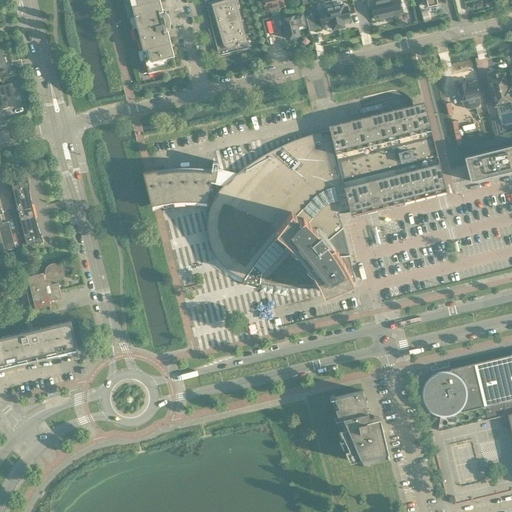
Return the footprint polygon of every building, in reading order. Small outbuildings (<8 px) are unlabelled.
[(129,0),(148,73),(175,66),(166,27),(169,28),(170,28),(169,27),(169,25),(169,22),(168,17),(166,15),(165,13),(166,12),(165,12),(162,15),(158,0),(129,0)] [(236,0),(204,0),(213,34),(211,35),(216,50),(217,51),(217,52),(218,53),(219,54),(220,54),(221,55),(222,55),(223,55),(224,55),(225,55),(226,55),(227,55),(227,54),(228,54),(229,53),(230,53),(230,52),(231,51),(232,52),(248,48),(236,0)] [(262,0),(265,11),(284,6),(282,0),(262,0)] [(318,3),(315,4),(318,14),(320,13),(324,28),(331,26),(332,29),(338,28),(333,6),(332,6),(331,0),(323,2),(318,3)] [(341,0),(330,0),(331,0),(332,6),(333,6),(338,28),(344,26),(343,23),(351,21),(347,6),(343,7),(341,0)] [(367,0),(370,11),(373,11),(375,19),(402,13),(401,9),(401,7),(399,0),(392,0),(391,0),(367,0)] [(301,14),(281,19),(286,39),(299,35),(297,26),(304,25),(301,14)] [(340,49),(338,37),(333,38),(332,33),(321,35),(322,39),(326,38),(329,51),(340,49)] [(511,99),(511,96),(509,86),(507,86),(504,73),(499,74),(498,73),(497,73),(498,75),(494,76),(493,74),(492,74),(492,76),(487,77),(494,106),(511,102),(511,100),(511,99)] [(458,83),(457,84),(459,91),(457,93),(458,96),(460,97),(461,101),(462,100),(463,104),(464,107),(466,108),(468,109),(470,109),(475,107),(477,106),(479,105),(480,103),(479,100),(478,96),(479,96),(475,81),(466,83),(465,81),(464,82),(462,80),(459,81),(458,83)] [(0,86),(0,107),(14,104),(12,95),(15,89),(10,86),(9,84),(0,86)] [(339,214),(350,211),(351,215),(437,193),(440,193),(446,191),(438,159),(424,102),(412,104),(412,105),(402,107),(391,110),(381,112),(381,113),(370,115),(360,117),(360,118),(349,120),(339,123),(328,125),(329,130),(323,131),(317,133),(310,135),(303,137),(298,139),(288,143),(285,144),(280,146),(276,148),(270,151),(267,153),(262,156),(257,159),(252,162),(245,167),(240,171),(235,175),(224,184),(222,187),(221,188),(219,191),(217,193),(215,196),(214,197),(213,200),(212,201),(211,204),(210,206),(209,208),(208,210),(208,212),(207,215),(207,218),(207,221),(206,223),(206,226),(206,228),(207,231),(207,234),(207,235),(208,237),(208,239),(209,242),(210,245),(211,247),(212,249),(212,251),(213,253),(215,255),(216,258),(218,260),(220,262),(223,265),(223,266),(226,268),(229,271),(232,273),(235,275),(238,276),(240,277),(242,278),(244,279),(245,279),(246,278),(259,282),(259,283),(266,284),(272,285),(275,286),(282,286),(287,287),(293,287),(298,288),(305,288),(309,288),(314,287),(320,287),(322,290),(323,294),(350,283),(355,281),(349,255),(347,255),(346,255),(344,256),(341,256),(337,246),(334,235),(342,228),(339,214)] [(494,134),(506,131),(504,124),(501,125),(499,119),(491,121),(494,134)] [(482,178),(511,170),(511,144),(464,156),(464,158),(470,181),(482,178)] [(208,202),(210,183),(210,181),(224,184),(235,175),(222,172),(217,171),(218,162),(212,162),(211,171),(198,170),(184,169),(170,170),(158,172),(157,169),(148,171),(143,172),(151,205),(156,204),(162,203),(174,201),(185,200),(196,201),(208,202)] [(27,245),(43,241),(42,238),(41,236),(40,234),(39,231),(38,226),(37,223),(35,218),(33,219),(31,215),(33,214),(32,210),(30,210),(29,206),(32,205),(32,203),(31,200),(30,197),(30,192),(29,187),(29,181),(12,186),(27,245)] [(2,223),(0,216),(3,215),(1,208),(0,208),(0,232),(4,250),(16,247),(9,221),(2,223)] [(62,298),(58,284),(58,282),(56,283),(56,281),(58,280),(59,280),(60,279),(62,275),(63,274),(63,273),(63,272),(63,271),(63,270),(62,268),(62,267),(61,266),(60,266),(59,265),(58,264),(57,264),(55,263),(54,263),(53,263),(51,263),(50,264),(49,265),(48,265),(47,266),(46,267),(46,268),(45,269),(45,270),(45,272),(45,273),(45,274),(43,274),(43,273),(23,277),(24,283),(28,295),(30,304),(29,304),(30,310),(56,304),(55,300),(62,298)] [(0,337),(0,363),(6,363),(6,365),(16,363),(32,356),(40,354),(57,353),(67,351),(67,348),(77,346),(71,325),(71,324),(71,321),(61,323),(60,323),(40,328),(40,331),(22,336),(21,332),(0,337)] [(511,354),(450,369),(451,373),(450,372),(449,372),(446,372),(444,372),(442,372),(440,372),(438,372),(436,373),(435,373),(435,374),(434,375),(431,377),(430,378),(429,379),(428,380),(427,381),(427,382),(426,384),(425,385),(424,387),(424,389),(423,390),(423,392),(423,393),(423,395),(424,397),(424,398),(424,400),(425,401),(425,402),(426,403),(426,404),(427,406),(428,406),(429,408),(431,409),(432,410),(433,411),(434,412),(437,413),(439,413),(442,414),(445,414),(447,414),(448,413),(480,406),(483,420),(482,420),(482,421),(507,415),(511,433),(511,354)] [(369,419),(362,390),(334,397),(338,407),(335,408),(344,428),(340,429),(349,449),(345,450),(350,461),(377,454),(388,452),(379,417),(369,419)]
